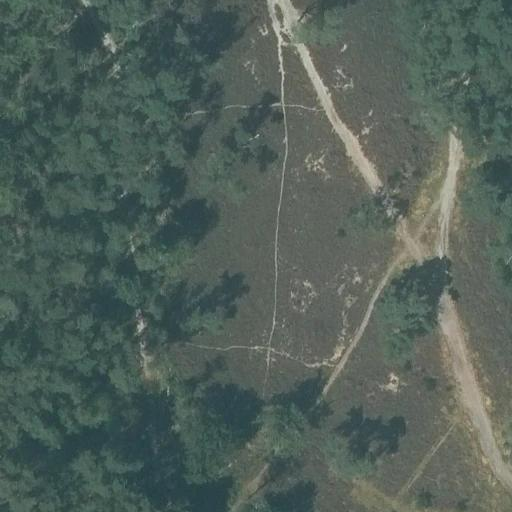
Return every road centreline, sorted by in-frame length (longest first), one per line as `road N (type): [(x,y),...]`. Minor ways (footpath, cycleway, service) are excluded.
road 1 (unknown): [(81,0),(128,94),(127,244),(164,511)]
road 2 (track): [(218,511),(313,408),(451,181)]
road 3 (track): [(439,281),(482,0)]
